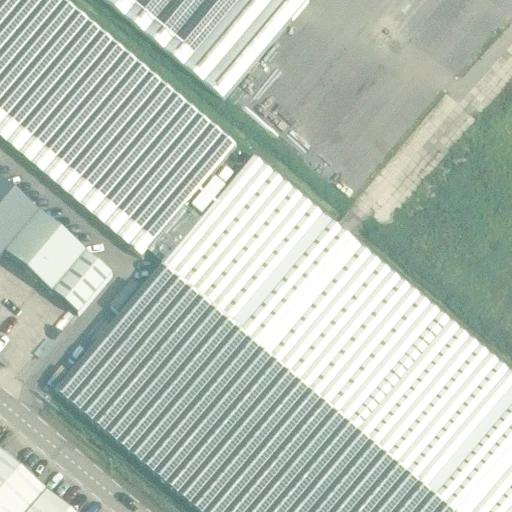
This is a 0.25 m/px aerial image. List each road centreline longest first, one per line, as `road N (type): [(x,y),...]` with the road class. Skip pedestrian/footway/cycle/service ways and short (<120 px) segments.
road 1 (unknown): [(511,24),(468,73),(449,79),(294,2),(277,5),(222,50)]
road 2 (unclassified): [(132,511),(0,402)]
